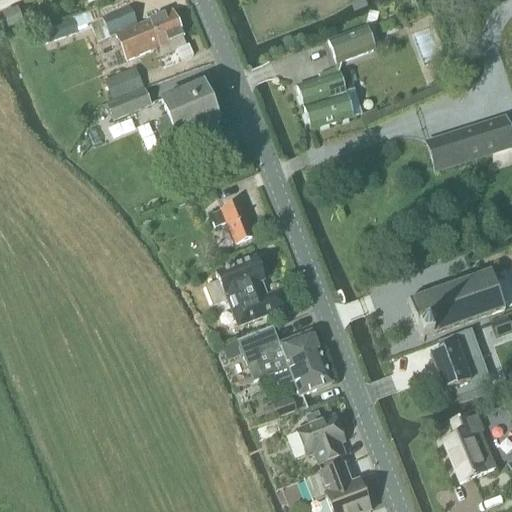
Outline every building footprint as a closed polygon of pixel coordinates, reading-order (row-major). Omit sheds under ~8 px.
[(164,57),(149,23),(137,28),(129,10),(103,22),(111,40),(117,37),(127,63),(155,50),(159,59),(164,57)] [(26,25),(37,22),(34,11),(23,15),(26,25)] [(22,26),(18,13),(4,18),(8,30),(22,26)] [(149,23),(164,57),(177,52),(182,63),(194,57),(189,46),(186,47),(183,38),(172,13),(149,23)] [(74,21),(39,34),(44,47),(78,35),(74,21)] [(366,29),(327,44),(336,67),(375,53),(366,29)] [(362,116),(353,83),(356,82),(353,71),(340,75),(298,90),(305,110),(304,111),(312,133),(353,119),(362,116)] [(142,91),(135,72),(105,84),(112,103),(142,91)] [(220,127),(202,87),(200,88),(162,105),(168,121),(164,123),(167,129),(162,131),(169,148),(217,127),(218,127),(220,127)] [(112,125),(149,109),(142,94),(106,110),(112,125)] [(511,150),(502,123),(427,147),(435,174),(511,150)] [(236,249),(256,241),(241,204),(221,212),(221,213),(210,218),(215,230),(226,226),(236,249)] [(280,294),(265,300),(259,286),(265,283),(257,261),(216,277),(219,286),(207,290),(214,308),(228,303),(238,329),(287,310),(280,294)] [(491,277),(410,306),(423,346),(506,317),(491,277)] [(511,330),(509,322),(491,328),(496,343),(511,337),(511,330)] [(272,332),(238,345),(254,386),(273,378),(290,371),(288,367),(320,355),(312,335),(279,348),(272,332)] [(443,357),(430,361),(445,401),(455,397),(458,403),(493,391),(472,334),(439,346),(443,357)] [(290,371),(273,378),(277,390),(293,384),(299,400),(332,387),(320,355),(288,367),(290,371)] [(299,413),(295,401),(273,409),(278,421),(299,413)] [(457,439),(443,444),(461,486),(487,475),(495,471),(481,436),(487,434),(480,417),(469,422),(467,418),(451,424),(454,433),(457,439)] [(314,457),(318,468),(344,458),(340,447),(344,445),(333,419),(296,434),(306,460),(314,457)] [(343,467),(304,482),(313,506),(326,501),(330,511),(369,511),(358,483),(351,486),(343,467)]
